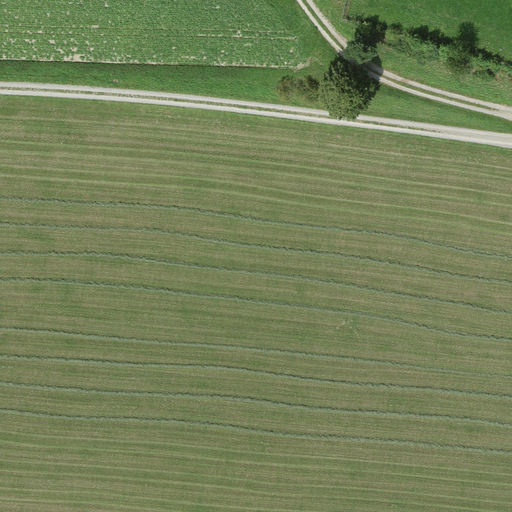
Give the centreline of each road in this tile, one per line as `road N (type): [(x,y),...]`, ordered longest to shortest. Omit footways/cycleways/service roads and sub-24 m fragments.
road 1 (track): [(0,91),(166,100),(511,142)]
road 2 (track): [(511,115),(380,76),(339,48),(301,0)]
